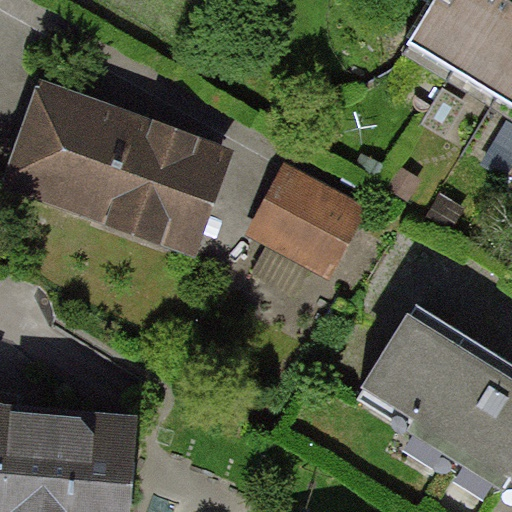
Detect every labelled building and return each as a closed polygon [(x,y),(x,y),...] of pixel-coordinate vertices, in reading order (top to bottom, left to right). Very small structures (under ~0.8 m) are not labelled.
[(189,0),(207,10),(213,0),(189,0)] [(511,0),(436,0),(409,45),(511,106),(511,0)] [(9,185),(200,254),(236,153),(46,85),(9,185)] [(256,235),(332,276),(368,211),(292,170),(256,235)] [(511,495),(511,366),(418,309),(360,402),(511,495)] [(0,511),(129,511),(136,425),(19,416),(0,409),(0,511)]
